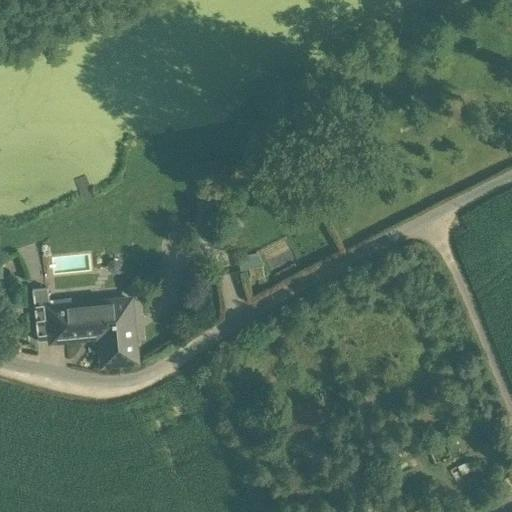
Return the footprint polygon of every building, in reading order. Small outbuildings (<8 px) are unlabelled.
[(220,187),(203,184),(193,239),(209,242),(220,187)] [(258,249),(237,256),(241,269),(262,263),(258,249)] [(47,287),(32,288),(37,341),(52,339),(48,307),(49,307),(47,287)] [(130,299),(64,305),(67,338),(100,334),(103,363),(136,360),(130,299)] [(49,307),(48,307),(52,339),(67,338),(64,305),(49,307)] [(312,401),(268,418),(275,438),(320,421),(312,401)] [(472,458),(451,466),(458,482),(478,473),(472,458)]
